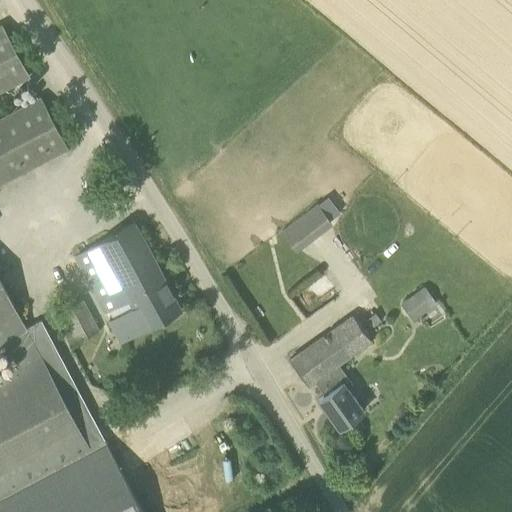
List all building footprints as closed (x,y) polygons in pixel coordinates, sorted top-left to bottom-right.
[(2,25),(0,26),(0,342),(4,341),(19,369),(0,379),(0,494),(89,446),(27,328),(0,278),(0,183),(68,147),(41,97),(0,119),(0,91),(29,76),(2,25)] [(318,200),(280,228),(296,250),(334,222),(318,200)] [(110,320),(121,342),(182,310),(135,223),(75,255),(106,312),(130,300),(134,307),(110,320)] [(413,320),(437,303),(425,285),(401,302),(413,320)] [(84,299),(60,311),(76,343),(100,332),(84,299)] [(338,364),(371,340),(353,316),(290,358),(309,385),(315,380),(325,395),(318,399),(339,428),(364,410),(348,388),(353,385),(338,364)] [(89,446),(0,494),(0,511),(144,511),(116,458),(107,441),(43,320),(27,328),(89,446)]
